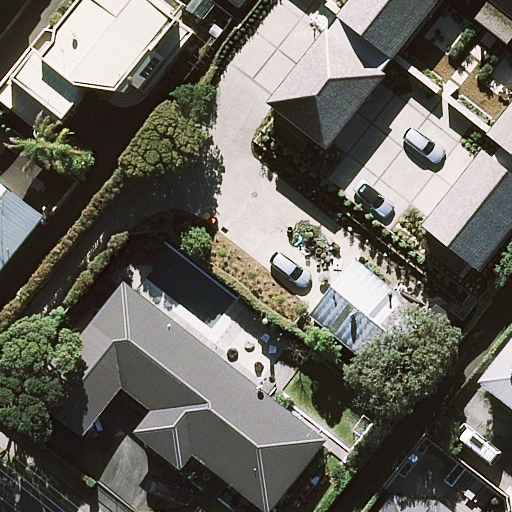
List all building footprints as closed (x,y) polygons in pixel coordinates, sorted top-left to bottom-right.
[(48,160),(96,102),(149,107),(206,38),(160,0),(103,0),(50,64),(2,121),(48,160)] [(229,0),(245,12),(254,0),(229,0)] [(511,0),(350,0),(283,89),(330,125),(424,0),(511,0),(511,102),(418,227),(484,276),(511,239),(511,0)] [(0,283),(53,215),(0,174),(0,283)] [(411,312),(355,269),(317,318),(372,361),(411,312)] [(275,511),(332,442),(131,283),(73,356),(85,365),(53,405),(90,435),(128,386),(159,411),(142,433),(188,470),(201,454),(273,511),(275,511)] [(511,355),(491,382),(511,398),(511,355)] [(449,511),(445,508),(410,482),(387,511),(449,511)]
